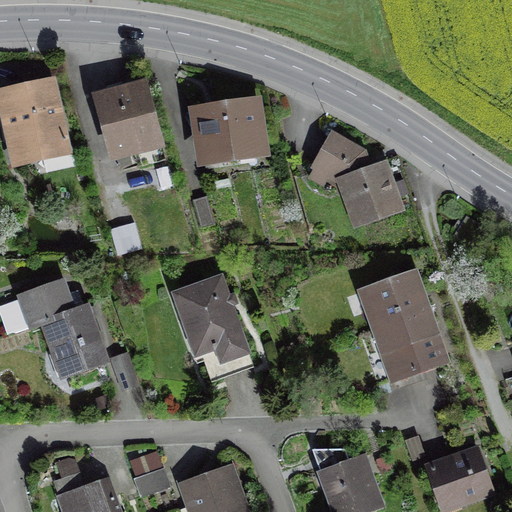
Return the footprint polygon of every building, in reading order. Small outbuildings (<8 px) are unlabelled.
[(56,81),(0,93),(0,102),(16,171),(74,158),(56,81)] [(151,84),(97,97),(113,164),(167,151),(151,84)] [(262,102),(192,112),(201,170),(271,159),(262,102)] [(387,166),(333,136),(307,182),(344,203),(355,231),(404,215),(387,166)] [(207,203),(195,206),(202,231),(214,228),(207,203)] [(119,252),(142,246),(136,221),(113,227),(119,252)] [(361,293),(375,336),(434,316),(420,274),(361,293)] [(223,278),(171,297),(195,362),(214,355),(219,369),(252,357),(223,278)] [(41,328),(78,315),(67,284),(22,300),(33,331),(41,328)] [(91,310),(78,315),(41,328),(62,384),(111,366),(91,310)] [(450,364),(434,316),(375,336),(391,383),(450,364)] [(130,359),(112,365),(123,396),(140,390),(130,359)] [(417,441),(403,446),(411,468),(425,463),(417,441)] [(480,451),(430,468),(445,511),(460,511),(496,500),(480,451)] [(159,458),(131,467),(143,502),(171,492),(159,458)] [(368,458),(319,474),(331,511),(378,511),(385,510),(368,458)] [(78,464),(59,471),(63,483),(53,487),(62,511),(111,511),(102,485),(87,490),(78,464)] [(247,511),(234,470),(182,487),(189,511),(247,511)]
